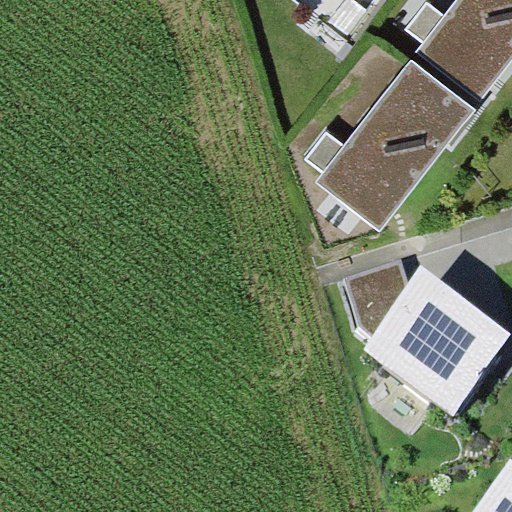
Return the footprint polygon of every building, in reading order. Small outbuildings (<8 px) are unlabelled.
[(446,15),(427,0),(405,29),(423,44),(446,15)] [(511,0),(456,0),(446,15),(423,44),(416,51),(479,102),(511,60),(511,0)] [(476,109),(412,60),(345,146),(323,173),(316,182),(380,232),(476,109)] [(323,173),(345,146),(326,131),(305,159),(323,173)] [(409,281),(401,259),(344,278),(358,327),(371,335),(409,281)] [(511,336),(511,331),(421,264),(409,281),(371,335),(361,349),(453,416),(511,336)] [(511,511),(511,457),(474,511),(511,511)]
